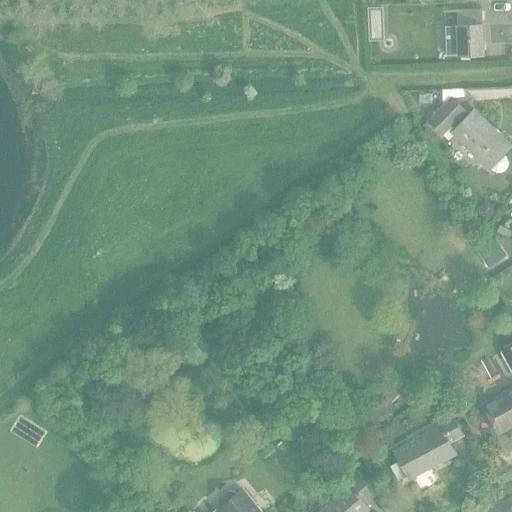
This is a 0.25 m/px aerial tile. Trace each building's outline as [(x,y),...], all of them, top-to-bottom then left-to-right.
[(368,20),(382,20),(382,8),(368,8),(368,20)] [(482,24),(481,9),(456,10),(457,25),(458,55),(483,54),(482,24)] [(428,120),(443,134),(465,111),(451,97),(428,120)] [(504,171),(506,168),(508,164),(507,160),(506,157),(503,154),(511,146),(474,110),(452,132),(489,168),(490,167),(492,170),(496,172),(500,172),(504,171)] [(487,199),(474,211),(487,223),(498,211),(487,199)] [(496,236),(478,249),(490,265),(490,267),(508,254),(496,236)] [(511,345),(502,351),(511,370),(511,345)] [(511,389),(483,405),(497,432),(511,424),(511,389)] [(407,476),(409,478),(455,454),(449,443),(463,436),(451,413),(436,421),(439,427),(394,451),(399,460),(390,465),(398,480),(407,476)] [(362,460),(370,475),(383,468),(375,454),(362,460)] [(320,511),(363,511),(368,508),(363,503),(375,493),(357,473),(345,484),(348,488),(320,511)] [(223,501),(223,502),(224,504),(218,508),(221,511),(260,511),(242,489),(236,494),(235,493),(233,491),(232,491),(231,491),(230,491),(228,491),(226,492),(225,492),(224,493),(223,494),(223,495),(222,496),(222,498),(222,499),(222,500),(223,501)]
